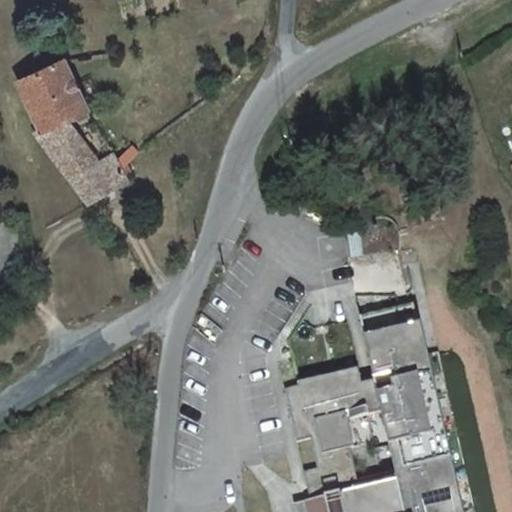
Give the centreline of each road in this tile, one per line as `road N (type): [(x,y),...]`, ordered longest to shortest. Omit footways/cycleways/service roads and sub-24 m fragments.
road 1 (unclassified): [(185,298),(237,147),(282,80)]
road 2 (unclassified): [(0,411),(144,316),(185,298)]
road 3 (unclassified): [(156,511),(185,298)]
road 4 (unclassified): [(282,80),(434,0)]
